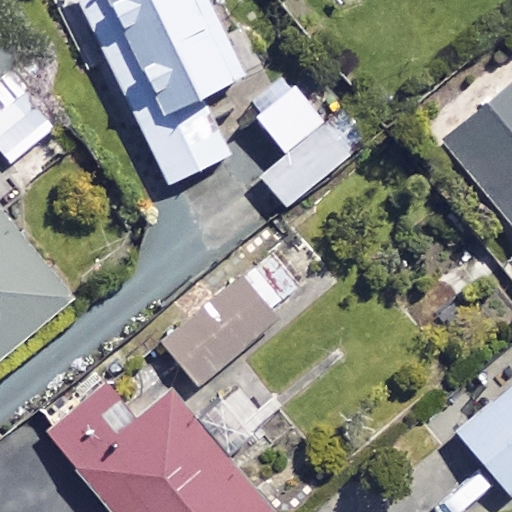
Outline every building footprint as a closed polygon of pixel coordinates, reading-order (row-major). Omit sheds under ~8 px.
[(236,73),(200,0),(70,0),(162,185),(223,155),(193,94),(236,73)] [(34,39),(0,4),(0,157),(9,167),(53,124),(1,71),(34,39)] [(511,78),(437,139),(511,232),(511,78)] [(318,124),(287,84),(246,116),(278,156),(253,176),(278,208),(367,137),(342,105),(318,124)] [(0,351),(62,303),(0,223),(0,351)] [(144,330),(208,399),(234,374),(221,359),(269,315),(218,261),(144,330)] [(511,378),(453,432),(508,493),(511,489),(511,378)] [(43,432),(106,511),(268,511),(169,385),(131,415),(106,383),(43,432)]
